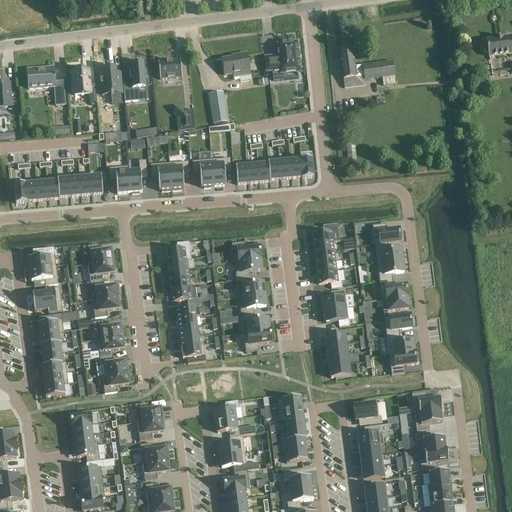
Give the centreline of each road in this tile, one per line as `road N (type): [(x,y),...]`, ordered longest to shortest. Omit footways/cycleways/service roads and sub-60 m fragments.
road 1 (residential): [(471,511),(453,393),(429,367),(407,185),(328,192)]
road 2 (unclassified): [(308,7),(0,46)]
road 3 (residential): [(355,511),(340,403),(312,405),(326,511)]
road 4 (residential): [(189,511),(175,413),(204,410),(217,511)]
road 5 (residential): [(328,192),(308,7)]
road 6 (residential): [(146,384),(122,209)]
road 7 (residential): [(288,195),(122,209)]
road 8 (residential): [(0,259),(15,263),(28,362),(28,381),(5,394)]
road 9 (residential): [(288,195),(301,344)]
road 10 (residential): [(122,209),(0,221)]
